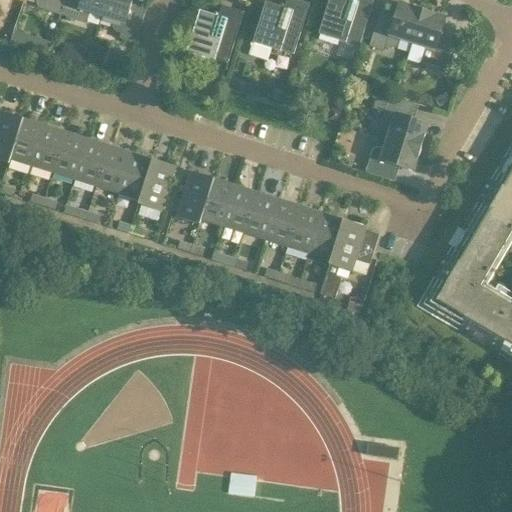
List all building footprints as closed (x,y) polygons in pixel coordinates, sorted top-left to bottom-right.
[(36,0),(36,3),(35,4),(36,7),(38,8),(60,16),(64,0),(36,0)] [(86,21),(87,20),(89,14),(101,18),(106,0),(64,0),(60,16),(82,22),(84,22),(86,21)] [(135,44),(144,15),(129,11),(132,0),(106,0),(101,18),(113,21),(111,27),(112,30),(113,31),(114,32),(120,35),(119,39),(135,44)] [(279,8),(265,3),(249,55),(267,61),(271,49),(280,52),(280,51),(293,55),(309,4),(295,0),(291,12),(284,9),(285,6),(280,5),(279,8)] [(329,0),(318,35),(345,44),(346,43),(359,47),(373,0),(353,0),(353,2),(349,1),(349,0),(329,0)] [(378,18),(369,47),(385,52),(386,47),(392,49),(394,49),(396,48),(398,46),(399,41),(411,44),(422,11),(399,3),(393,22),(378,18)] [(229,9),(226,20),(218,18),(219,15),(215,13),(214,16),(199,12),(187,52),(214,61),(214,60),(227,64),(243,13),(229,9)] [(454,42),(439,37),(446,18),(422,11),(411,44),(424,48),(421,57),(421,60),(423,62),(424,64),(445,71),(454,42)] [(48,56),(51,45),(38,42),(35,52),(48,56)] [(84,66),(88,53),(82,51),(76,54),(74,63),(84,66)] [(226,90),(246,96),(250,84),(230,78),(226,90)] [(164,82),(161,92),(172,95),(175,85),(164,82)] [(385,124),(391,126),(387,138),(420,149),(428,125),(409,119),(413,105),(377,93),(373,109),(384,112),(382,119),(382,120),(383,122),(384,123),(385,124)] [(330,109),(327,120),(339,124),(342,112),(330,109)] [(13,119),(14,117),(0,112),(0,161),(8,164),(21,122),(13,119)] [(8,165),(10,160),(31,167),(44,126),(29,121),(28,124),(21,122),(8,164),(8,165)] [(57,133),(58,131),(44,126),(31,167),(52,174),(64,136),(57,133)] [(73,135),(72,138),(64,136),(52,174),(74,180),(87,140),(73,135)] [(372,151),(365,173),(389,181),(394,166),(413,172),(420,149),(387,138),(383,150),(378,149),(376,148),(374,149),(372,151)] [(100,147),(101,144),(87,140),(74,180),(96,187),(108,149),(100,147)] [(511,363),(511,142),(416,307),(511,363)] [(116,149),(115,152),(108,149),(96,187),(118,194),(130,153),(116,149)] [(144,161),(145,158),(130,153),(118,194),(139,201),(137,205),(138,206),(151,163),(144,161)] [(160,213),(175,167),(160,163),(159,165),(151,163),(138,206),(160,213)] [(204,180),(205,177),(190,172),(176,218),(198,225),(212,182),(204,180)] [(220,182),(219,184),(212,182),(198,225),(199,225),(201,220),(222,227),(234,186),(220,182)] [(0,194),(11,198),(13,190),(1,186),(0,188),(0,194)] [(248,193),(249,191),(234,186),(222,227),(243,234),(255,196),(248,193)] [(32,196),(30,204),(42,207),(44,200),(32,196)] [(263,196),(263,198),(255,196),(243,234),(265,241),(278,200),(263,196)] [(54,211),(56,203),(44,200),(42,207),(54,211)] [(291,207),(292,205),(278,200),(265,241),(287,248),(299,210),(291,207)] [(88,213),(65,206),(63,214),(85,221),(88,213)] [(307,209),(306,212),(299,210),(287,248),(308,254),(321,214),(307,209)] [(97,225),(100,217),(88,213),(85,221),(97,225)] [(329,261),(328,266),(329,266),(342,223),(335,221),(336,218),(321,214),(308,254),(329,261)] [(119,223),(117,231),(129,235),(131,227),(119,223)] [(322,287),(319,295),(335,300),(341,279),(336,277),(338,269),(351,273),(355,261),(369,266),(379,236),(364,231),(365,228),(350,223),(350,226),(342,223),(329,266),(322,287)] [(129,235),(151,242),(154,234),(131,227),(129,235)] [(180,242),(177,250),(189,254),(192,246),(180,242)] [(201,258),(204,250),(192,246),(189,254),(201,258)] [(223,256),(221,264),(233,268),(235,260),(223,256)] [(245,272),(247,264),(235,260),(233,268),(245,272)] [(266,270),(264,278),(276,281),(278,274),(266,270)] [(298,288),(300,280),(278,274),(276,281),(298,288)] [(310,283),(307,291),(319,295),(322,287),(310,283)] [(359,314),(362,306),(349,302),(347,310),(359,314)] [(366,456),(397,461),(399,448),(367,444),(366,456)] [(228,494),(254,496),(256,475),(230,473),(228,494)]
